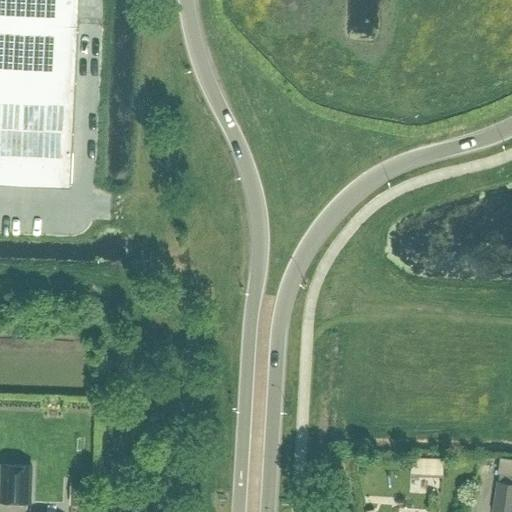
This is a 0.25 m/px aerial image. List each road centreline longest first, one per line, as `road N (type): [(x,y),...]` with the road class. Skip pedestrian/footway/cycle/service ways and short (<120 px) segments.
road 1 (secondary): [(185,0),(199,65),(245,161),(257,215),(238,511)]
road 2 (secondary): [(266,511),(276,343),(303,250),(338,205),(390,167),(511,127)]
